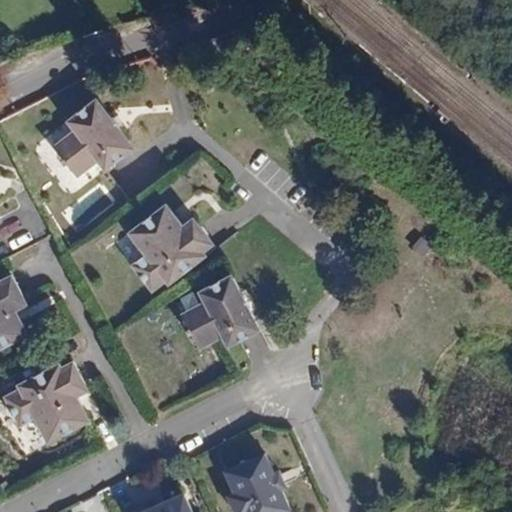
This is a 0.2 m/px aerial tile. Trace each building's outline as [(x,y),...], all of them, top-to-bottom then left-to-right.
[(66,121),(73,132),(54,146),(75,176),(95,161),(104,173),(135,150),(97,98),(66,121)] [(207,257),(204,254),(213,246),(192,219),(182,226),(164,203),(127,231),(146,256),(131,267),(152,294),(165,284),(167,287),(207,257)] [(0,349),(28,336),(16,313),(29,307),(12,273),(0,279),(0,349)] [(199,352),(221,341),(225,347),(258,331),(231,276),(198,291),(204,303),(181,314),(199,352)] [(91,423),(78,399),(91,392),(75,362),(62,369),(60,365),(17,386),(19,390),(3,398),(17,425),(32,418),(46,445),(91,423)] [(288,511),(291,511),(267,449),(224,467),(235,494),(230,496),(236,511),(288,511)] [(191,511),(184,493),(140,511),(191,511)]
